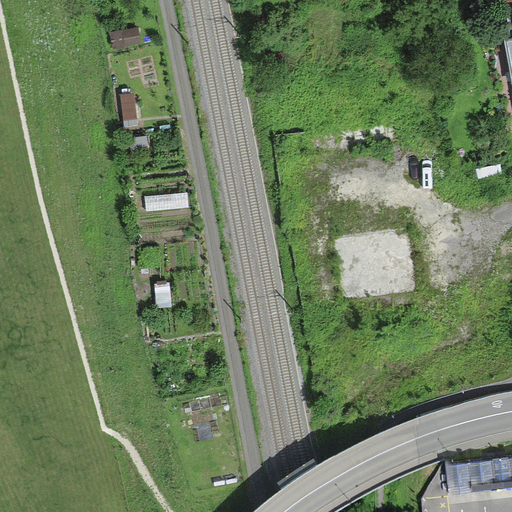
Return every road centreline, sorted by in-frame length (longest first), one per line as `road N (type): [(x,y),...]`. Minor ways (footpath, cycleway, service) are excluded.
road 1 (residential): [(164,0),(259,511)]
road 2 (residential): [(281,511),(337,472),(395,445),(511,412)]
